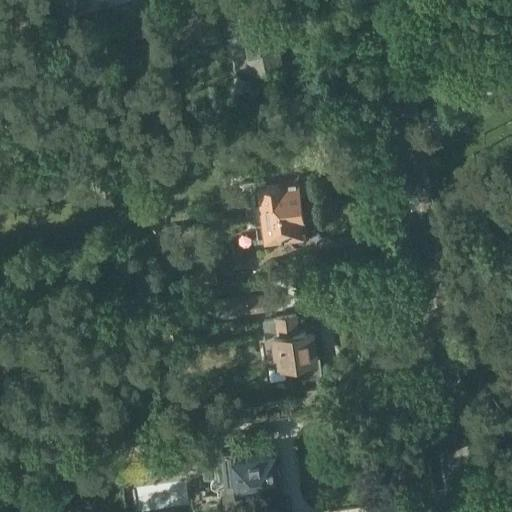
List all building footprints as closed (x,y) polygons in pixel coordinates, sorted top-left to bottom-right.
[(65,0),(68,12),(90,6),(88,0),(65,0)] [(177,48),(222,39),(217,14),(240,9),(238,0),(212,0),(213,4),(170,12),(177,48)] [(252,71),(281,65),(269,11),(240,17),(244,32),(229,35),(236,71),(251,68),(252,71)] [(95,169),(98,193),(113,191),(110,167),(95,169)] [(265,178),(243,181),(246,206),(247,213),(249,213),(302,206),(298,180),(266,185),(265,178)] [(146,231),(164,228),(160,205),(145,208),(145,206),(136,207),(137,216),(143,215),(146,231)] [(306,236),(305,234),(302,206),(249,213),(250,220),(255,223),(257,239),(266,237),(290,234),(291,236),(291,238),(292,240),(293,242),(295,243),(296,243),(300,243),(301,243),(302,242),(304,241),(305,239),(305,238),(306,236)] [(196,287),(216,284),(214,268),(193,271),(196,287)] [(245,298),(245,294),(213,299),(215,315),(269,307),(267,295),(245,298)] [(164,345),(184,341),(178,311),(159,315),(164,345)] [(278,363),(297,361),(299,378),(322,374),(317,340),(313,341),(311,330),(298,332),(296,315),(275,318),(275,319),(264,320),(266,337),(274,336),(275,348),(274,348),(276,361),(277,361),(278,363)] [(304,388),(306,403),(327,400),(325,386),(304,388)] [(199,457),(195,423),(159,428),(163,452),(174,450),(175,460),(199,457)] [(139,429),(141,443),(156,441),(153,427),(139,429)] [(235,458),(233,451),(219,452),(220,460),(222,475),(225,474),(227,489),(222,490),(225,511),(240,509),(239,499),(258,496),(278,494),(276,484),(277,484),(273,453),(264,454),(264,453),(245,455),(245,457),(235,458)]
